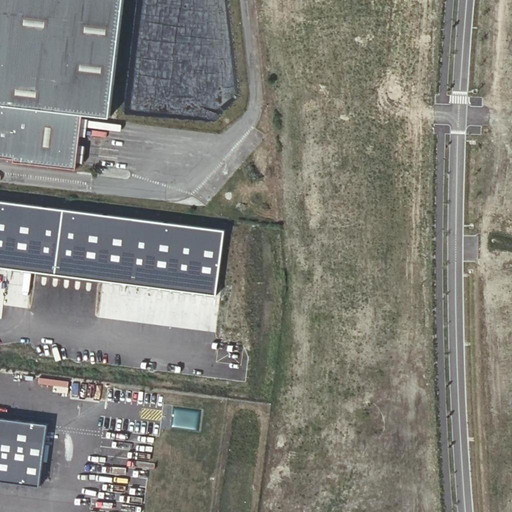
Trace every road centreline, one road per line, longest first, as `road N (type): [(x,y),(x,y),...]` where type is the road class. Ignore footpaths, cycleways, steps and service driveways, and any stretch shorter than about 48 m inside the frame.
road 1 (residential): [(465,511),(456,247)]
road 2 (residential): [(456,247),(458,115)]
